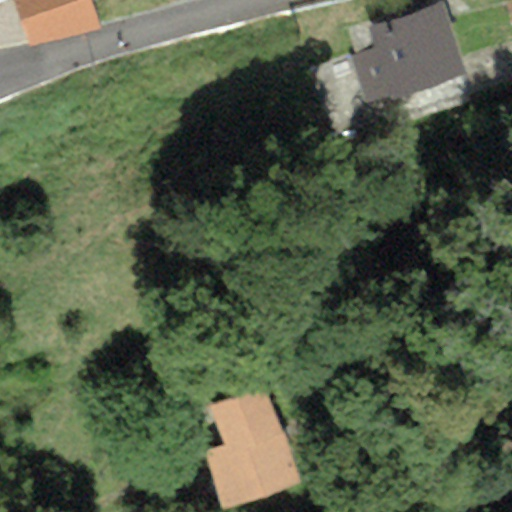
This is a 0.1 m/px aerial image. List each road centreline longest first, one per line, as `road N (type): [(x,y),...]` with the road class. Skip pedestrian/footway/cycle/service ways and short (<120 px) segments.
road 1 (residential): [(0,75),(252,0)]
road 2 (residential): [(511,461),(365,511)]
